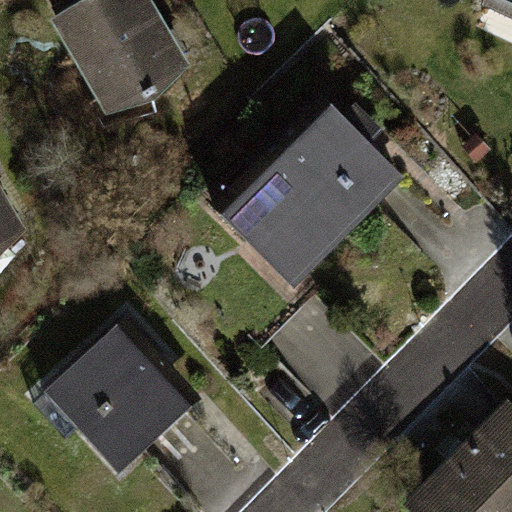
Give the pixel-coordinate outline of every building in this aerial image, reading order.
[(83,0),(61,13),(50,20),(104,113),(156,100),(192,68),(154,0),(83,0)] [(511,0),(487,0),(486,4),(511,15),(511,0)] [(319,92),(210,201),(296,283),(403,176),(355,129),(319,92)] [(0,257),(27,232),(0,183),(0,257)] [(117,327),(36,403),(69,438),(79,428),(122,474),(193,407),(150,361),(117,327)] [(458,452),(407,502),(416,511),(511,511),(511,404),(509,401),(458,452)]
